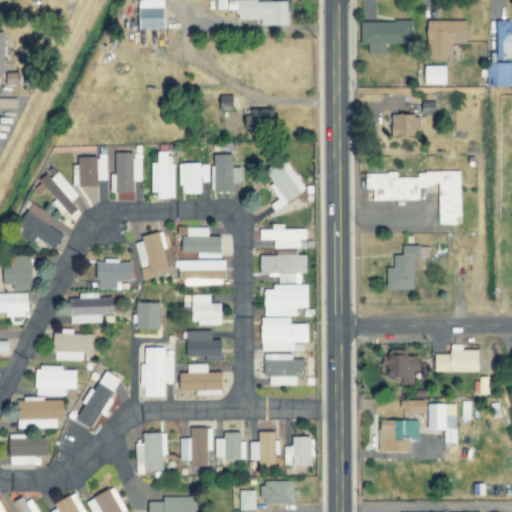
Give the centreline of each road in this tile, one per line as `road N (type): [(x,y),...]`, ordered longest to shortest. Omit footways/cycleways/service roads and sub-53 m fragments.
road 1 (residential): [(241,408),(242,235),(231,213),(207,210),(96,216),(80,232),(0,396)]
road 2 (tertiary): [(336,511),(330,0)]
road 3 (residential): [(335,410),(140,411),(58,482),(0,479)]
road 4 (residential): [(511,325),(333,326)]
